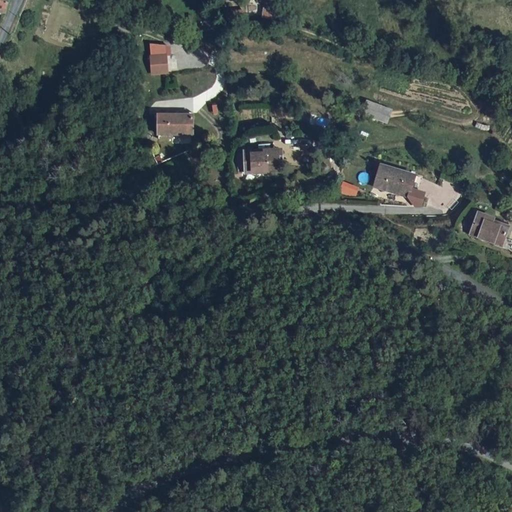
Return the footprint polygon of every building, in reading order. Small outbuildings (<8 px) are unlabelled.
[(0,0),(0,22),(3,23),(10,3),(0,0)] [(263,8),(263,18),(275,19),(275,8),(263,8)] [(151,45),(152,58),(167,57),(166,45),(151,45)] [(152,58),(152,74),(168,74),(167,57),(152,58)] [(239,111),(280,110),(280,101),(283,101),(283,89),(246,89),(246,92),(239,92),(239,111)] [(385,111),(373,108),(370,121),(382,124),(385,111)] [(158,134),(192,135),(192,113),(168,113),(167,115),(157,115),(158,134)] [(246,150),(247,175),(283,173),(282,148),(246,150)] [(364,167),(396,183),(401,194),(405,196),(411,184),(403,180),(410,167),(373,149),(364,167)] [(344,181),(339,191),(355,198),(360,188),(344,181)] [(463,235),(493,247),(499,231),(483,226),(485,220),(470,215),(463,235)]
